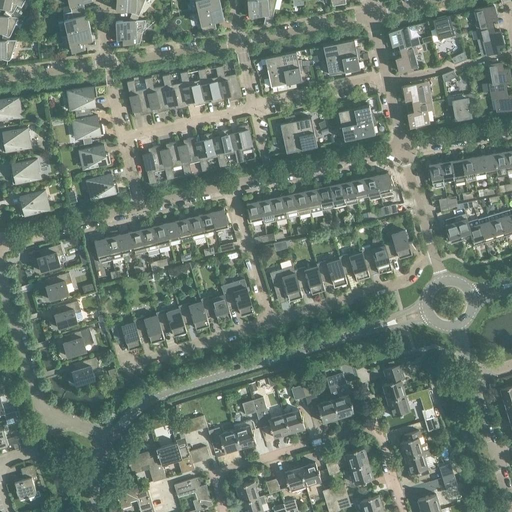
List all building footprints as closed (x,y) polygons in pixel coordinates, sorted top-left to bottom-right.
[(5,11),(8,12),(8,14),(15,15),(24,0),(0,0),(0,7),(6,9),(5,11)] [(91,0),(68,0),(71,11),(85,8),(83,2),(91,0)] [(144,0),(116,0),(116,4),(117,4),(117,10),(132,11),(132,13),(139,16),(144,0)] [(218,0),(195,0),(198,12),(220,7),(218,0)] [(272,18),(276,0),(247,0),(248,10),(249,10),(250,16),(265,15),(265,17),(272,18)] [(487,6),(475,9),(478,21),(475,22),(477,30),(492,26),(491,19),(497,18),(496,13),(497,13),(495,6),(494,4),(493,4),(491,4),(487,5),(487,6)] [(220,7),(198,12),(203,31),(216,28),(215,22),(223,20),(220,7)] [(85,8),(71,11),(72,18),(64,20),(67,32),(89,27),(85,8)] [(2,35),(6,36),(8,37),(10,36),(11,35),(18,17),(0,15),(0,32),(3,33),(2,35)] [(450,22),(448,16),(446,17),(446,16),(436,18),(436,19),(434,20),(436,27),(433,29),(431,30),(433,42),(439,40),(442,36),(450,34),(451,38),(460,36),(457,20),(450,22)] [(139,43),(146,20),(146,19),(123,21),(115,21),(116,38),(124,38),(124,43),(139,43)] [(479,38),(482,37),(486,55),(500,52),(498,45),(504,44),(504,43),(505,43),(502,34),(501,35),(500,30),(494,32),(492,26),(477,30),(479,38)] [(89,27),(67,32),(71,52),(85,49),(83,42),(92,40),(89,27)] [(395,29),(391,30),(390,30),(389,31),(388,32),(388,34),(390,41),(391,41),(392,45),(399,43),(400,50),(415,46),(413,38),(411,39),(407,27),(395,30),(395,29)] [(2,59),(7,60),(8,60),(10,60),(11,58),(16,40),(0,39),(0,56),(3,57),(2,59)] [(341,52),(341,57),(359,53),(359,49),(356,50),(354,39),(338,43),(341,52)] [(341,57),(341,52),(338,43),(323,46),(325,56),(322,57),(323,61),(341,57)] [(415,46),(400,50),(402,56),(395,58),(397,62),(396,62),(398,71),(399,70),(399,71),(418,66),(414,54),(417,53),(415,46)] [(283,69),(298,66),(301,65),(301,61),(298,62),(296,51),(280,55),(283,69)] [(451,58),(451,59),(454,64),(466,59),(464,51),(451,58)] [(359,53),(341,57),(344,71),(360,68),(358,57),(359,57),(359,53)] [(265,72),(283,69),(280,55),(265,58),(267,68),(264,69),(265,72)] [(341,57),(323,61),(325,64),(327,63),(329,74),(344,71),(341,57)] [(508,67),(502,68),(501,62),(488,65),(492,83),(489,83),(490,91),(506,88),(504,82),(511,81),(510,76),(511,76),(510,68),(509,68),(508,67)] [(223,65),(215,67),(217,77),(218,76),(222,97),(223,96),(228,95),(229,100),(241,97),(234,64),(233,64),(235,74),(225,76),(223,65)] [(298,66),(283,69),(286,83),(302,80),(299,69),(301,69),(301,65),(298,66)] [(205,68),(197,70),(200,79),(204,99),(205,99),(210,98),(211,103),(223,100),(223,96),(222,97),(218,76),(217,77),(207,79),(205,68)] [(283,69),(265,72),(267,76),(269,75),(271,86),(286,83),(283,69)] [(442,74),(442,75),(444,82),(457,75),(454,70),(442,74)] [(187,71),(180,73),(182,82),(187,102),(193,101),(194,106),(206,103),(205,99),(204,99),(200,79),(189,82),(187,71)] [(169,74),(162,76),(164,85),(169,105),(175,104),(176,109),(188,106),(187,102),(182,82),(172,85),(169,74)] [(151,77),(144,79),(146,88),(147,88),(151,108),(157,107),(158,112),(170,109),(169,105),(164,85),(154,88),(151,77)] [(134,80),(126,82),(134,116),(135,116),(134,111),(139,110),(140,115),(152,112),(151,108),(147,88),(146,88),(136,90),(134,80)] [(413,105),(428,102),(427,94),(424,95),(422,82),(403,86),(402,86),(403,95),(404,95),(405,99),(412,98),(413,105)] [(69,110),(75,109),(76,114),(90,112),(90,107),(96,106),(95,105),(94,97),(97,97),(95,86),(69,90),(71,109),(69,109),(69,110)] [(511,94),(507,95),(506,88),(490,91),(492,99),(494,98),(497,111),(509,109),(511,108),(511,94)] [(455,111),(456,118),(458,118),(459,119),(468,117),(468,116),(471,116),(469,110),(475,109),(473,93),(468,93),(469,97),(456,100),(451,97),(447,98),(446,98),(448,110),(451,110),(455,111)] [(20,116),(18,97),(0,99),(0,119),(23,116),(23,115),(20,116)] [(416,125),(429,123),(427,110),(429,110),(428,102),(413,105),(414,111),(407,112),(408,117),(407,117),(409,124),(409,126),(410,127),(412,127),(417,126),(416,125)] [(353,108),(356,122),(374,118),(373,115),(371,115),(369,104),(353,108)] [(338,126),(356,122),(353,108),(338,111),(340,122),(338,122),(338,126)] [(299,134),(295,120),(294,114),(285,116),(286,122),(280,123),(282,134),(280,135),(281,138),(299,134)] [(98,115),(71,119),(72,120),(74,120),(77,138),(83,137),(84,144),(92,143),(90,136),(103,134),(102,124),(99,124),(97,116),(98,116),(98,115)] [(299,134),(316,130),(315,127),(313,127),(311,117),(295,120),(299,134)] [(356,122),(359,136),(375,133),(373,122),(376,122),(374,118),(356,122)] [(356,122),(338,126),(339,129),(342,129),(344,140),(359,136),(356,122)] [(237,163),(244,161),(242,151),(252,148),(254,159),(255,159),(247,124),(235,127),(236,132),(231,133),(235,152),(237,163)] [(27,128),(29,128),(29,127),(2,132),(3,132),(4,141),(1,141),(3,151),(30,147),(27,128)] [(219,167),(227,165),(224,155),(235,152),(231,133),(230,128),(218,131),(219,136),(213,137),(217,157),(219,167)] [(299,134),(302,149),(317,145),(315,134),(318,134),(316,130),(299,134)] [(202,171),(209,170),(207,159),(217,157),(213,137),(212,133),(200,135),(201,140),(196,141),(195,142),(200,161),(202,171)] [(299,134),(281,138),(281,142),(284,141),(285,146),(272,149),(274,155),(302,149),(299,134)] [(184,175),(192,174),(189,163),(200,161),(195,142),(196,141),(195,137),(183,139),(184,144),(178,146),(182,165),(184,175)] [(167,180),(174,178),(172,167),(182,165),(178,146),(177,141),(165,144),(166,149),(161,150),(160,150),(165,169),(164,169),(167,180)] [(84,168),(96,166),(110,163),(108,153),(105,153),(104,145),(104,144),(78,150),(80,150),(84,168)] [(149,184),(157,182),(154,171),(164,169),(165,169),(160,150),(161,150),(160,145),(148,148),(149,153),(143,154),(142,149),(149,184)] [(493,153),(496,171),(497,176),(508,174),(504,151),(502,151),(502,150),(498,151),(498,152),(493,153)] [(482,155),(486,173),(496,171),(493,153),(491,153),(491,152),(487,153),(487,154),(482,155)] [(472,157),(475,175),(486,173),(482,155),(481,155),(481,154),(477,155),(477,156),(472,157)] [(461,159),(465,182),(476,180),(475,175),(472,157),(470,157),(470,156),(466,157),(466,158),(461,159)] [(36,159),(38,159),(38,158),(12,164),(14,173),(11,173),(13,183),(39,178),(36,159)] [(451,161),(454,178),(455,184),(465,182),(461,159),(460,159),(459,158),(455,159),(455,160),(451,161)] [(443,180),(454,178),(451,161),(449,161),(449,160),(445,161),(445,162),(440,162),(443,180)] [(432,182),(432,183),(433,182),(434,188),(444,186),(443,180),(440,162),(435,163),(435,162),(431,163),(431,164),(429,164),(429,165),(430,169),(429,169),(428,169),(428,178),(429,178),(431,178),(432,182)] [(376,175),(380,192),(381,197),(393,194),(392,190),(397,188),(397,189),(398,189),(395,183),(395,184),(394,184),(391,176),(390,176),(389,176),(388,172),(389,172),(388,172),(386,173),(386,172),(381,173),(381,174),(376,175)] [(88,180),(93,198),(119,191),(116,181),(113,182),(111,174),(112,174),(112,173),(86,179),(86,180),(88,180)] [(364,177),(368,195),(369,200),(381,198),(381,197),(380,192),(376,175),(374,175),(374,174),(372,175),(371,176),(364,177)] [(353,180),(356,198),(368,195),(364,177),(362,178),(362,177),(357,178),(357,179),(353,180)] [(341,183),(346,206),(358,204),(356,198),(353,180),(351,180),(350,179),(349,180),(348,181),(341,183)] [(329,185),(333,203),(345,200),(341,183),(339,183),(339,182),(337,182),(336,184),(329,185)] [(317,188),(321,205),(333,203),(329,185),(327,186),(327,185),(326,185),(324,186),(317,188)] [(306,190),(311,213),(322,210),(321,205),(317,188),(315,188),(315,187),(314,187),(312,189),(306,190)] [(20,205),(22,215),(48,209),(44,191),(46,190),(46,189),(20,196),(21,196),(23,205),(20,205)] [(294,193),(298,210),(299,216),(311,213),(306,190),(304,191),(303,190),(299,191),(299,192),(294,193)] [(282,195),(287,218),(299,216),(298,210),(294,193),(292,193),(292,192),(290,193),(289,194),(282,195)] [(271,198),(272,204),(274,215),(276,221),(287,218),(282,195),(280,196),(280,195),(279,195),(277,196),(271,198)] [(259,200),(260,208),(263,218),(264,223),(276,221),(274,215),(272,204),(271,198),(269,198),(268,197),(267,198),(266,199),(259,200)] [(452,203),(451,197),(438,199),(440,206),(452,203)] [(247,212),(248,217),(249,217),(249,216),(250,220),(251,221),(253,220),(263,218),(260,208),(259,200),(254,202),(254,201),(249,202),(249,203),(246,203),(247,203),(248,208),(247,208),(246,208),(247,212)] [(453,210),(452,203),(440,206),(441,212),(453,210)] [(383,207),(385,215),(397,212),(396,204),(383,207)] [(226,213),(225,213),(224,209),(224,208),(222,209),(221,208),(217,209),(217,210),(212,212),(216,229),(226,227),(228,227),(228,226),(227,222),(228,221),(228,222),(229,222),(228,217),(226,212),(226,213)] [(498,212),(505,234),(511,232),(511,220),(509,209),(498,212)] [(200,214),(203,227),(204,232),(216,229),(212,212),(211,213),(210,211),(208,211),(207,213),(200,214)] [(488,216),(495,238),(505,234),(498,212),(488,216)] [(467,221),(465,213),(454,216),(461,239),(471,236),(471,235),(467,221)] [(204,232),(203,227),(200,214),(198,215),(198,214),(197,214),(195,216),(188,217),(193,235),(204,232)] [(445,225),(446,229),(445,229),(446,239),(447,239),(447,238),(449,238),(450,241),(450,242),(453,241),(461,239),(454,216),(445,219),(446,224),(445,224),(445,225)] [(478,219),(484,241),(495,238),(488,216),(478,219)] [(194,239),(193,235),(188,217),(187,218),(186,217),(182,218),(182,219),(177,220),(181,238),(182,242),(194,239)] [(484,241),(478,219),(478,218),(467,221),(471,235),(471,236),(474,244),(484,241)] [(169,240),(181,238),(177,220),(175,221),(175,220),(173,220),(172,221),(165,223),(169,240)] [(153,226),(159,248),(171,245),(169,240),(165,223),(163,223),(163,222),(162,223),(160,224),(153,226)] [(142,229),(146,246),(147,251),(159,248),(153,226),(152,226),(151,225),(150,226),(149,227),(142,229)] [(130,231),(135,249),(135,250),(136,254),(147,251),(146,246),(142,229),(140,229),(140,228),(135,229),(135,230),(130,231)] [(406,256),(409,254),(412,253),(411,251),(415,248),(415,249),(416,248),(411,241),(410,241),(409,242),(405,230),(392,234),(393,239),(383,242),(384,245),(385,245),(389,257),(398,254),(399,257),(401,256),(406,256)] [(119,234),(123,252),(135,249),(130,231),(128,232),(128,231),(123,232),(123,233),(119,234)] [(107,237),(112,258),(112,260),(124,257),(123,252),(119,234),(117,235),(116,234),(115,234),(114,236),(107,237)] [(254,237),(256,243),(269,240),(267,234),(254,237)] [(95,248),(96,251),(96,253),(97,254),(97,253),(98,253),(99,257),(99,258),(100,263),(112,260),(112,258),(107,237),(102,238),(102,237),(97,239),(97,240),(95,240),(95,241),(96,245),(95,245),(94,245),(95,248)] [(286,238),(274,241),(277,249),(289,246),(286,238)] [(220,245),(221,251),(235,248),(233,242),(220,245)] [(38,272),(40,272),(49,269),(48,267),(60,264),(58,255),(64,253),(61,243),(39,250),(41,256),(38,257),(39,262),(37,263),(35,264),(34,266),(34,269),(36,271),(38,272)] [(386,271),(390,269),(392,268),(389,257),(385,245),(384,245),(373,248),(372,246),(361,249),(362,252),(363,252),(366,264),(376,261),(379,272),(381,271),(386,271)] [(363,278),(367,276),(370,275),(366,264),(363,252),(362,252),(351,255),(350,253),(339,256),(339,259),(340,258),(344,271),(353,268),(357,279),(359,278),(363,278)] [(341,284),(345,282),(347,282),(344,271),(340,258),(339,259),(328,262),(327,259),(316,263),(317,266),(318,265),(322,278),(331,275),(334,286),(337,285),(341,284)] [(296,298),(300,296),(303,295),(299,285),(295,269),(294,270),(293,265),(270,272),(276,292),(286,289),(289,299),(292,299),(296,298)] [(319,291),(322,289),(325,289),(322,278),(318,265),(317,266),(306,269),(305,266),(295,269),(299,285),(309,282),(312,293),(314,292),(319,291)] [(46,300),(49,300),(57,298),(57,296),(69,292),(67,284),(72,282),(69,271),(47,278),(49,284),(46,285),(48,290),(46,291),(44,292),(43,294),(43,297),(44,299),(46,300)] [(248,313),(251,311),(254,310),(247,287),(235,291),(234,288),(223,291),(224,294),(225,294),(228,306),(238,304),(241,314),(243,313),(248,313)] [(225,320),(229,318),(232,317),(228,306),(225,294),(224,294),(213,298),(212,295),(201,298),(201,301),(202,301),(206,313),(215,310),(218,321),(221,320),(225,320)] [(55,329),(58,328),(66,326),(66,324),(82,319),(83,317),(78,300),(56,306),(58,313),(55,314),(57,319),(55,319),(53,321),(51,323),(52,325),(53,327),(55,329)] [(203,327),(207,325),(209,324),(206,313),(202,301),(201,301),(190,304),(189,302),(178,305),(179,308),(180,308),(184,320),(193,317),(196,328),(199,327),(203,327)] [(181,334),(184,332),(187,331),(184,320),(180,308),(179,308),(168,311),(167,308),(156,312),(157,315),(157,314),(161,327),(170,324),(174,335),(176,334),(181,334)] [(158,340),(162,338),(165,338),(161,327),(157,314),(157,315),(145,318),(145,315),(133,319),(134,321),(135,321),(139,334),(148,331),(151,342),(154,341),(158,340)] [(136,347),(140,345),(142,344),(139,334),(135,321),(134,321),(123,325),(122,322),(111,326),(115,341),(126,338),(129,348),(132,348),(136,347)] [(64,357),(66,357),(75,354),(74,353),(86,349),(84,340),(90,339),(87,328),(65,335),(67,341),(64,342),(65,347),(63,348),(61,349),(60,351),(60,354),(62,356),(64,357)] [(72,385),(75,385),(83,383),(83,381),(95,377),(92,369),(94,368),(96,367),(97,366),(98,364),(98,362),(97,360),(96,356),(73,363),(75,369),(72,370),(74,375),(72,376),(70,377),(69,380),(69,382),(70,384),(72,385)] [(384,370),(388,383),(382,385),(387,400),(406,394),(401,379),(404,378),(400,365),(400,364),(384,370)] [(341,384),(338,374),(338,373),(326,377),(330,387),(341,384)] [(248,383),(251,392),(258,390),(255,381),(248,383)] [(302,384),(305,396),(308,404),(318,401),(316,393),(312,381),(302,384)] [(305,396),(302,384),(291,388),(295,399),(305,396)] [(505,402),(511,399),(511,384),(501,388),(505,402)] [(411,393),(406,394),(387,400),(392,415),(400,413),(400,414),(403,413),(403,412),(411,410),(410,407),(415,406),(411,393)] [(333,399),(339,417),(354,413),(352,405),(353,404),(352,401),(351,402),(348,394),(333,399)] [(253,399),(257,411),(267,408),(263,396),(253,399)] [(246,414),(256,411),(257,411),(253,399),(242,403),(246,414)] [(339,417),(333,399),(318,403),(320,411),(319,412),(320,414),(321,414),(323,422),(339,417)] [(436,416),(433,406),(422,409),(425,420),(436,416)] [(261,427),(270,424),(269,418),(270,418),(267,408),(257,411),(256,411),(261,427)] [(284,414),(290,432),(305,428),(303,420),(304,419),(303,417),(302,417),(299,409),(284,414)] [(6,419),(17,416),(15,410),(5,413),(4,414),(6,419)] [(211,414),(204,416),(206,423),(213,421),(211,414)] [(269,418),(270,424),(271,426),(270,427),(271,430),(272,429),(274,437),(290,432),(284,414),(270,418),(269,418)] [(204,416),(204,415),(199,416),(202,428),(207,426),(206,423),(204,416)] [(193,418),(196,429),(202,428),(199,416),(193,418)] [(440,427),(436,416),(425,420),(428,430),(440,427)] [(186,420),(190,431),(196,429),(193,418),(186,420)] [(234,424),(235,429),(241,447),(256,443),(254,435),(255,435),(254,432),(253,432),(252,430),(256,428),(253,421),(251,419),(234,424)] [(190,431),(186,420),(181,421),(184,433),(190,431)] [(0,447),(19,442),(20,447),(21,447),(26,446),(23,434),(18,436),(17,435),(8,438),(5,427),(0,428),(0,447)] [(209,430),(212,443),(222,440),(222,441),(221,442),(222,445),(223,444),(225,452),(241,447),(235,429),(221,433),(219,427),(209,430)] [(404,434),(406,440),(400,442),(405,457),(423,451),(423,452),(429,450),(427,442),(421,444),(419,437),(421,436),(419,430),(404,434)] [(156,448),(157,448),(158,452),(157,452),(157,455),(158,456),(159,455),(162,464),(171,461),(170,457),(177,455),(182,472),(195,468),(193,462),(189,451),(188,445),(179,448),(177,442),(156,448)] [(201,447),(205,459),(210,457),(207,446),(201,447)] [(205,459),(201,447),(195,449),(199,461),(205,459)] [(350,468),(369,462),(364,447),(356,449),(356,448),(353,449),(354,450),(346,453),(350,468)] [(199,461),(195,449),(189,451),(193,462),(199,461)] [(133,473),(143,470),(141,466),(148,464),(153,481),(166,477),(162,464),(159,455),(158,456),(157,455),(150,457),(148,450),(128,457),(129,461),(128,461),(129,464),(130,464),(133,473)] [(423,451),(405,457),(410,473),(417,470),(418,471),(421,470),(420,469),(428,467),(423,452),(423,451)] [(329,474),(340,471),(336,460),(326,463),(329,474)] [(300,466),(306,485),(321,480),(319,472),(320,472),(319,469),(318,470),(315,462),(300,466)] [(369,462),(350,468),(355,483),(363,481),(363,482),(366,481),(366,480),(374,478),(369,462)] [(442,477),(454,473),(451,463),(439,467),(442,477)] [(32,476),(36,475),(33,464),(21,468),(24,478),(15,481),(20,498),(37,493),(32,476)] [(306,485),(300,466),(285,471),(287,479),(286,479),(287,482),(288,482),(290,490),(306,485)] [(454,473),(442,477),(446,488),(457,484),(454,473)] [(174,484),(178,497),(195,492),(197,498),(193,499),(196,509),(197,509),(205,506),(205,507),(208,507),(208,506),(212,504),(206,484),(199,486),(197,477),(174,484)] [(270,493),(280,489),(277,478),(266,481),(270,493)] [(240,501),(259,496),(254,480),(247,483),(246,482),(243,483),(244,484),(236,486),(240,501)] [(333,487),(337,498),(348,495),(345,483),(333,487)] [(119,499),(122,508),(131,505),(130,501),(137,499),(140,511),(153,511),(155,511),(148,489),(139,492),(137,485),(117,491),(118,496),(117,496),(118,499),(119,499)] [(327,501),(337,498),(333,487),(323,490),(327,501)] [(364,511),(376,511),(384,510),(379,494),(371,497),(371,496),(368,497),(368,498),(360,500),(364,511)] [(421,511),(430,511),(441,509),(436,494),(429,496),(428,495),(425,496),(426,497),(418,499),(421,511)] [(337,498),(340,508),(351,505),(348,495),(337,498)] [(259,496),(240,501),(243,511),(261,511),(264,511),(259,496)] [(284,502),(287,511),(291,511),(298,510),(294,498),(284,502)] [(340,508),(337,498),(327,501),(330,511),(340,508)] [(287,511),(284,502),(273,506),(274,511),(287,511)]
